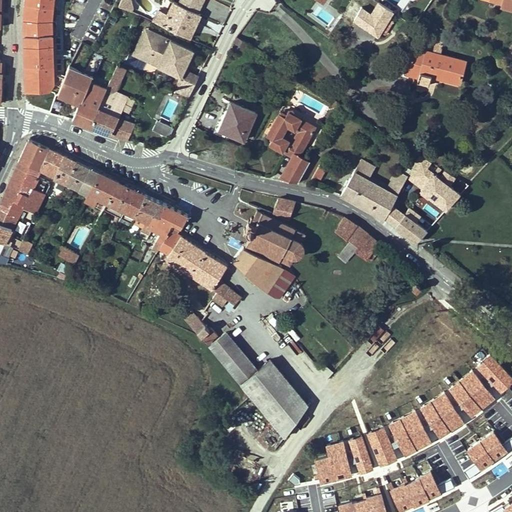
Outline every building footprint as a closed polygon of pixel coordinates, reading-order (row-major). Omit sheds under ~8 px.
[(123,0),(122,7),(131,9),(133,0),(123,0)] [(326,0),(334,6),(378,35),(380,32),(388,19),(399,0),(380,0),(372,14),(363,8),(363,7),(352,0),(326,0)] [(511,0),(490,0),(502,4),(502,6),(511,8),(511,0)] [(186,36),(192,22),(196,24),(200,14),(174,2),(168,14),(159,10),(154,21),(186,36)] [(384,34),(392,21),(388,19),(380,32),(384,34)] [(189,38),(196,24),(192,22),(186,36),(189,38)] [(152,34),(153,30),(144,26),(142,30),(152,34)] [(189,54),(192,48),(153,30),(152,34),(142,30),(134,47),(149,54),(151,49),(162,54),(157,64),(179,74),(173,89),(189,96),(200,74),(185,68),(191,55),(189,54)] [(234,41),(246,48),(248,43),(236,36),(234,41)] [(436,40),(433,52),(440,54),(444,42),(436,40)] [(149,54),(134,47),(132,52),(157,64),(162,54),(151,49),(149,54)] [(431,75),(459,83),(465,61),(440,54),(433,52),(414,47),(407,74),(419,77),(417,82),(429,85),(431,75)] [(80,69),(69,65),(58,94),(80,102),(73,118),(90,125),(107,89),(90,82),(93,75),(80,69)] [(281,73),(287,77),(291,71),(288,68),(285,66),(281,73)] [(90,125),(128,139),(134,125),(118,118),(129,97),(113,89),(116,82),(110,80),(107,89),(90,125)] [(256,112),(231,102),(220,129),(244,139),(256,112)] [(285,115),(279,112),(273,124),(275,125),(273,130),(270,129),(267,135),(273,138),(269,143),(292,156),(279,179),(298,182),(310,160),(299,154),(305,143),(308,137),(309,137),(315,126),(293,114),(294,112),(292,108),(289,109),(286,114),(285,115)] [(159,121),(156,129),(171,135),(173,127),(159,121)] [(197,148),(203,135),(196,133),(191,145),(197,148)] [(42,202),(46,193),(42,191),(47,180),(40,176),(36,175),(50,147),(30,138),(15,170),(28,177),(21,189),(33,195),(32,197),(42,202)] [(50,147),(36,175),(40,176),(43,169),(55,175),(54,176),(60,179),(57,186),(63,190),(67,182),(76,161),(50,147)] [(407,176),(447,208),(461,192),(428,166),(432,161),(419,153),(411,169),(408,175),(407,176)] [(395,198),(397,194),(387,189),(368,178),(375,166),(361,159),(341,194),(384,218),(395,198)] [(99,172),(76,161),(67,182),(88,192),(99,172)] [(411,169),(406,166),(403,172),(408,175),(411,169)] [(310,181),(313,182),(315,177),(319,179),(324,171),(322,170),(317,168),(310,181)] [(407,176),(408,175),(403,172),(397,169),(387,189),(397,194),(407,176)] [(15,170),(0,202),(0,206),(19,215),(32,221),(42,202),(32,197),(33,195),(21,189),(28,177),(15,170)] [(85,199),(104,208),(118,181),(99,172),(88,192),(85,199)] [(165,202),(118,181),(104,208),(133,222),(136,217),(146,222),(149,224),(155,213),(160,215),(165,202)] [(264,210),(273,213),(278,198),(253,192),(248,203),(264,210)] [(278,198),(273,213),(290,218),(296,201),(278,198)] [(395,206),(399,200),(395,198),(384,218),(414,241),(425,229),(395,206)] [(143,228),(142,231),(149,234),(154,227),(162,230),(152,247),(158,250),(160,247),(173,222),(182,226),(188,214),(165,202),(160,215),(155,213),(149,224),(146,222),(143,228)] [(0,222),(13,228),(19,215),(0,206),(0,222)] [(257,209),(253,217),(258,219),(262,211),(257,209)] [(273,216),(264,212),(264,210),(262,211),(258,219),(253,217),(252,216),(250,219),(249,219),(249,218),(248,218),(246,218),(246,220),(246,221),(246,222),(248,223),(246,227),(244,226),(243,229),(245,230),(243,233),(250,236),(245,244),(246,245),(247,245),(247,246),(248,245),(257,250),(257,251),(258,250),(267,254),(267,255),(268,256),(268,255),(277,259),(277,260),(278,261),(279,260),(280,260),(286,263),(286,264),(287,263),(290,264),(294,257),(298,256),(300,255),(301,255),(302,254),(302,253),(304,248),(305,248),(304,247),(302,242),(302,240),(304,233),(295,228),(295,227),(295,226),(294,226),(293,226),(284,222),(284,221),(283,221),(274,217),(274,216),(273,216)] [(99,227),(104,217),(100,215),(94,225),(99,227)] [(347,237),(350,240),(359,246),(368,234),(362,229),(353,222),(344,216),(335,229),(347,238),(347,237)] [(146,222),(136,217),(133,222),(143,228),(146,222)] [(0,222),(0,239),(5,242),(13,228),(0,222)] [(90,229),(77,222),(66,243),(80,250),(90,229)] [(166,258),(190,274),(206,251),(178,232),(182,226),(173,222),(160,247),(169,253),(166,258)] [(350,240),(342,250),(351,256),(356,250),(367,258),(379,243),(368,234),(359,246),(350,240)] [(34,243),(24,238),(19,247),(19,248),(28,254),(34,243)] [(0,239),(0,260),(6,262),(13,245),(11,244),(5,242),(0,239)] [(75,263),(79,255),(61,245),(57,253),(75,263)] [(257,281),(267,289),(281,268),(282,267),(269,259),(254,251),(244,247),(234,260),(255,282),(257,281)] [(347,260),(351,256),(342,250),(339,254),(347,260)] [(217,280),(227,265),(206,251),(190,274),(217,291),(227,298),(235,303),(242,296),(223,282),(222,283),(217,280)] [(72,268),(63,264),(58,270),(68,275),(68,276),(72,268)] [(293,277),(281,268),(267,289),(280,297),(293,277)] [(212,298),(223,305),(227,298),(217,291),(212,298)] [(202,336),(209,328),(192,310),(187,315),(185,312),(182,315),(202,336)] [(282,325),(288,331),(291,328),(286,322),(282,325)] [(208,344),(218,334),(211,326),(209,328),(202,336),(208,344)] [(284,327),(279,332),(301,357),(306,353),(284,327)] [(258,369),(226,331),(209,346),(284,437),(308,404),(270,359),(258,369)] [(333,371),(324,363),(320,368),(327,377),(333,371)] [(478,445),(472,450),(479,459),(485,454),(478,445)]
